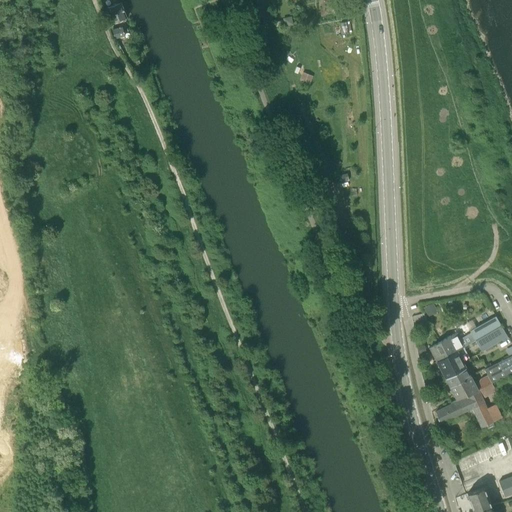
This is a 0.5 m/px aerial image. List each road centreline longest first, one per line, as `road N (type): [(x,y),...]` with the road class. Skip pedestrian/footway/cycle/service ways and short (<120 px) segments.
road 1 (track): [(93,0),(149,111),(305,511)]
road 2 (unclassified): [(405,395),(376,384),(223,0)]
road 3 (tertiary): [(394,304),(372,0)]
road 4 (unclassified): [(394,304),(477,286),(491,289),(511,321)]
road 5 (tertiary): [(440,511),(405,395)]
